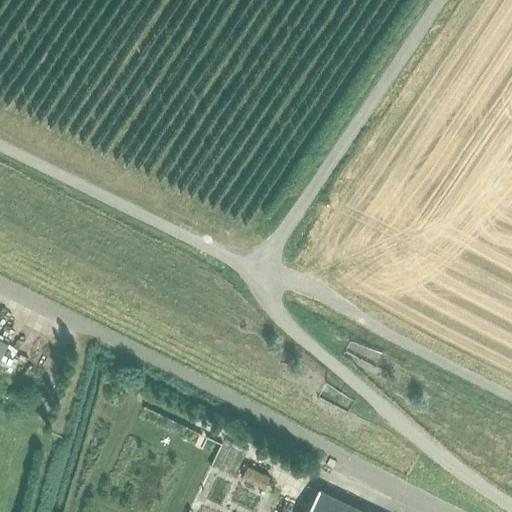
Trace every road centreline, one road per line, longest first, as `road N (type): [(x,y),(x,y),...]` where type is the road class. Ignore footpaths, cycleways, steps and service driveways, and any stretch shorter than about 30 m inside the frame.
road 1 (unclassified): [(455,511),(0,282)]
road 2 (unclassified): [(511,506),(313,354),(268,299),(261,268)]
road 3 (unclassified): [(261,268),(439,0)]
road 4 (unclassified): [(261,268),(0,148)]
road 5 (unclassified): [(511,393),(261,268)]
